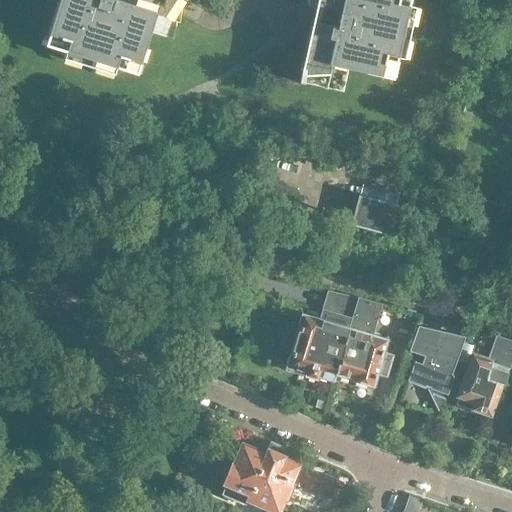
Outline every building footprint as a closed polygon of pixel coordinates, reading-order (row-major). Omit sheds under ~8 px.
[(57,0),(47,35),(44,34),(41,42),(61,49),(61,50),(64,51),(62,58),(112,74),(115,67),(118,68),(119,66),(138,73),(141,65),(138,64),(154,13),(163,16),(162,17),(177,21),(179,0),(57,0)] [(311,19),(297,82),(302,83),(302,79),(325,88),(328,73),(327,73),(329,64),(381,76),(381,74),(380,78),(388,80),(394,56),(393,60),(395,60),(395,57),(402,58),(414,7),(407,5),(408,2),(406,1),(406,0),(306,0),(307,4),(309,7),(312,8),(314,8),(317,7),(318,8),(315,21),(312,21),(313,20),(311,19)] [(290,209),(297,189),(275,181),(267,201),(290,209)] [(398,193),(362,183),(358,196),(358,195),(357,195),(357,196),(358,196),(350,223),(350,224),(350,225),(351,225),(351,224),(388,234),(388,235),(389,234),(388,233),(396,206),(396,205),(395,205),(398,193)] [(334,373),(354,308),(357,298),(328,292),(326,300),(320,319),(301,313),(297,327),(287,324),(280,349),(289,352),(286,365),(305,371),(304,374),(315,377),(316,375),(331,379),(333,373),(334,373)] [(386,339),(374,335),(380,316),(383,306),(357,298),(354,308),(334,373),(372,385),(376,372),(386,375),(392,355),(382,351),(386,339)] [(417,325),(409,350),(423,355),(420,362),(413,360),(405,380),(426,387),(439,414),(453,374),(450,373),(453,365),(454,366),(464,336),(417,325)] [(503,385),(511,358),(511,341),(496,336),(493,343),(488,360),(473,355),(466,373),(465,373),(457,395),(458,395),(455,404),(472,410),(473,407),(489,413),(500,384),(503,385)] [(13,379),(24,360),(43,372),(49,364),(30,352),(11,339),(2,352),(12,358),(3,373),(0,377),(0,386),(6,390),(13,379)] [(380,423),(370,419),(364,435),(375,439),(380,423)] [(427,446),(415,441),(410,453),(423,458),(427,446)] [(231,461),(222,483),(220,489),(245,499),(275,511),(278,511),(284,498),(286,499),(290,489),(313,499),(323,475),(298,464),(299,463),(283,456),(283,455),(266,447),(264,451),(241,442),(232,462),(231,461)] [(470,451),(458,447),(454,462),(466,465),(470,451)] [(409,497),(404,510),(410,511),(422,511),(425,503),(409,497)]
